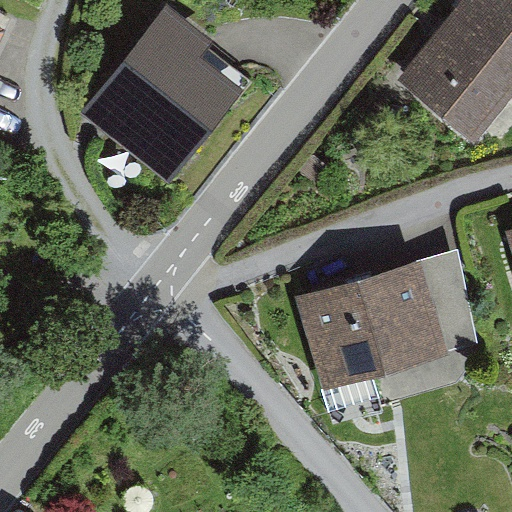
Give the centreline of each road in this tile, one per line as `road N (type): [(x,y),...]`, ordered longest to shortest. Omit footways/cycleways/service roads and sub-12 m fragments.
road 1 (residential): [(511,180),(427,201),(220,278),(161,280)]
road 2 (residential): [(387,0),(161,280)]
road 3 (residential): [(161,280),(363,511)]
road 4 (residential): [(161,280),(0,484)]
